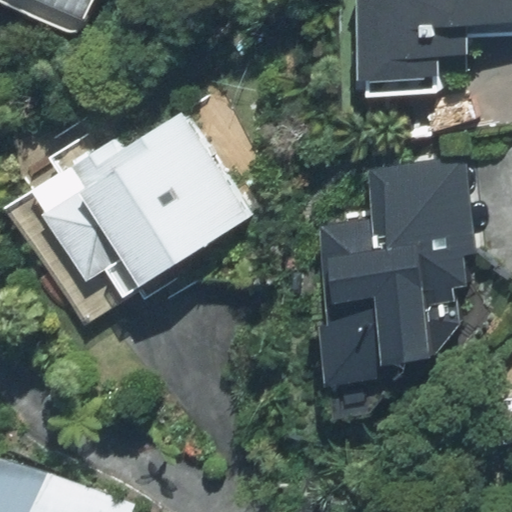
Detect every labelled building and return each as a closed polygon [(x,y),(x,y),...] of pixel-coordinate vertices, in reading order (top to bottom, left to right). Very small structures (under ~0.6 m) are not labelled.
[(16,0),(78,29),(92,0),(16,0)] [(511,0),(373,0),(374,69),(445,68),(445,45),(472,44),(472,17),(511,16),(511,0)] [(245,208),(188,120),(50,208),(107,296),(245,208)] [(468,320),(458,172),(403,175),(406,226),(337,231),(347,376),(410,371),(468,320)] [(128,511),(130,508),(0,460),(0,511),(128,511)]
